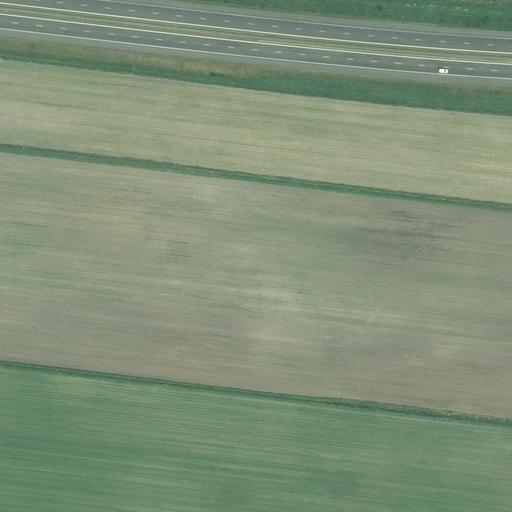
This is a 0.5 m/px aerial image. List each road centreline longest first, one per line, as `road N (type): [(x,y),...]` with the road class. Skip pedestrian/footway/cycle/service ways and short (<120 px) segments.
road 1 (motorway): [(0,22),(511,72)]
road 2 (motorway): [(511,46),(28,0)]
